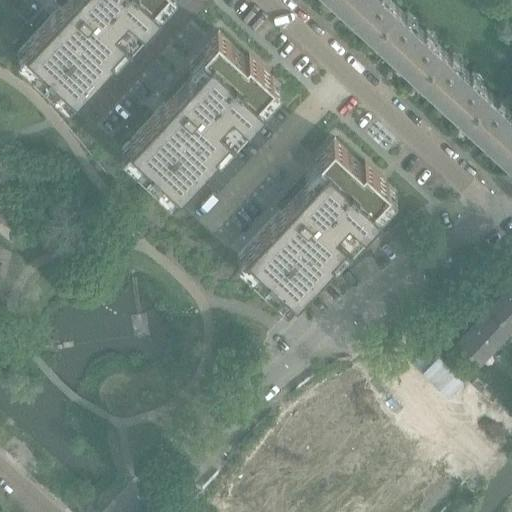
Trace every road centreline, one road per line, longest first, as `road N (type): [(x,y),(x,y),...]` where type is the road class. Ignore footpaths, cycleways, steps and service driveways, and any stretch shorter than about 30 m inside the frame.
road 1 (residential): [(126,511),(373,288),(502,214)]
road 2 (residential): [(264,0),(502,214)]
